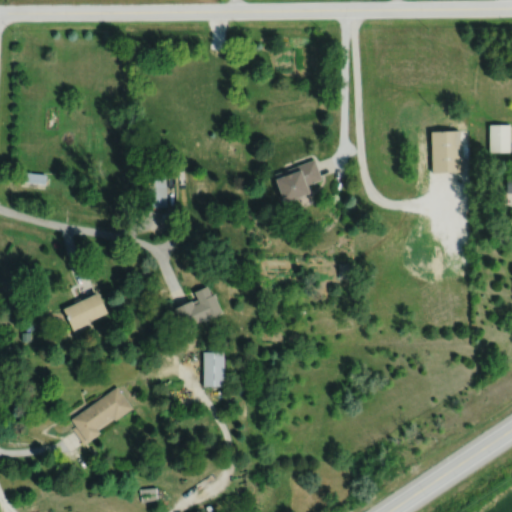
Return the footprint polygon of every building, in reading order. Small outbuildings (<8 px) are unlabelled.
[(508,124),(487,124),(487,151),(508,151),(508,124)] [(459,172),(459,131),(428,131),(428,172),(459,172)] [(306,193),(304,185),(319,181),(313,161),(271,174),(279,202),(306,193)] [(44,182),(44,173),(20,173),(20,182),(44,182)] [(165,207),(165,179),(143,179),(143,207),(165,207)] [(180,328),(219,314),(209,285),(192,291),(194,299),(172,307),(180,328)] [(60,308),(70,329),(104,313),(94,292),(60,308)] [(201,388),(221,388),(221,352),(201,352),(201,388)] [(67,418),(81,441),(130,410),(115,387),(67,418)]
